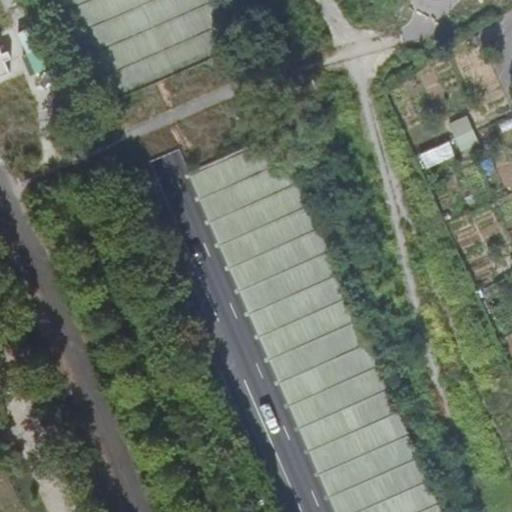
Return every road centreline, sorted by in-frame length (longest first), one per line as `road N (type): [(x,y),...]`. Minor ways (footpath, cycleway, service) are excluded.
road 1 (motorway): [(105,0),(330,511)]
road 2 (motorway): [(401,511),(182,0)]
road 3 (track): [(6,190),(150,124),(404,35),(437,0)]
road 4 (track): [(362,48),(362,88),(388,178),(511,468)]
road 5 (track): [(388,178),(414,300),(482,511)]
